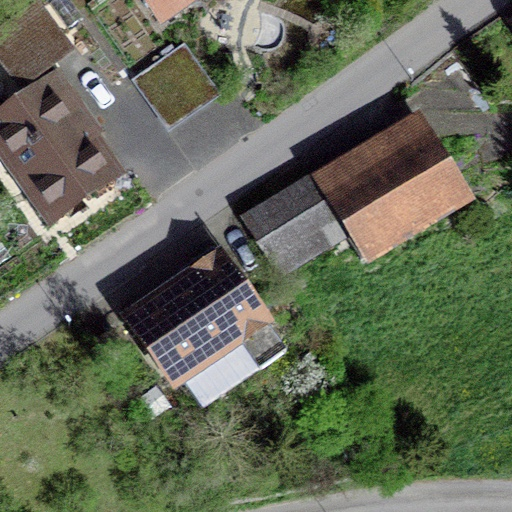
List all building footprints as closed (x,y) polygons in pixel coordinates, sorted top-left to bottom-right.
[(146,0),(162,22),(193,0),(146,0)] [(0,56),(6,65),(31,48),(43,64),(67,47),(43,14),(0,44),(0,56)] [(0,151),(11,167),(19,161),(56,214),(108,178),(85,145),(98,135),(59,82),(0,123),(0,151)] [(248,225),(277,274),(344,234),(360,262),(466,198),(429,137),(326,200),(317,183),(248,225)] [(259,374),(286,356),(213,248),(195,261),(193,276),(127,320),(175,389),(240,345),(259,374)]
